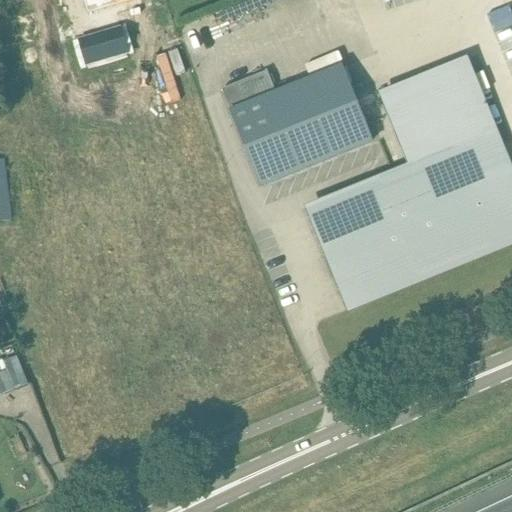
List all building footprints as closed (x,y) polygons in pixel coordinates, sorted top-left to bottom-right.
[(82,0),(87,18),(113,10),(110,0),(82,0)] [(119,33),(77,45),(84,70),(126,59),(119,33)] [(391,172),(322,200),(364,303),(511,243),(511,173),(465,62),(379,97),(407,165),(391,172)] [(267,71),(221,90),(260,186),(372,142),(361,116),(352,93),(349,86),(342,68),(276,94),(267,71)] [(2,160),(0,160),(0,222),(10,221),(2,160)] [(0,395),(27,385),(16,357),(1,363),(0,361),(0,395)] [(18,436),(7,442),(16,459),(27,453),(18,436)]
